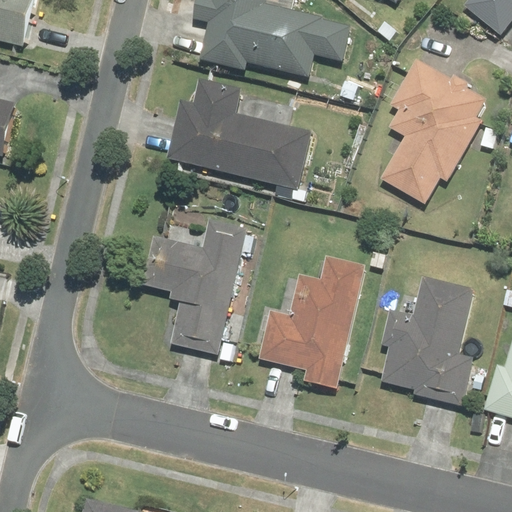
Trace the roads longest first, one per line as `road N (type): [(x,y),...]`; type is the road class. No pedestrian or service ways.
road 1 (residential): [(41,394),(511,504)]
road 2 (residential): [(41,394),(134,0)]
road 3 (residential): [(12,511),(41,394)]
